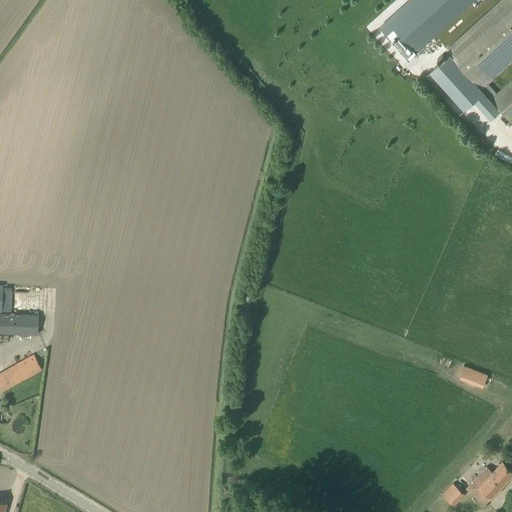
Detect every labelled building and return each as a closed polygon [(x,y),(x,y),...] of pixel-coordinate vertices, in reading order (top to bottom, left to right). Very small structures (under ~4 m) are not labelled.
[(412,0),(389,21),(416,51),(473,0),(412,0)] [(511,0),(499,0),(446,49),(449,52),(435,64),(435,77),(463,107),(473,98),(491,118),(501,109),(511,121),(511,0)] [(2,287),(2,284),(0,283),(0,310),(12,311),(12,287),(2,287)] [(0,332),(37,334),(38,314),(0,312),(0,332)] [(0,373),(0,387),(2,390),(42,368),(34,354),(0,373)] [(460,378),(483,387),(488,373),(465,365),(460,378)] [(467,488),(484,504),(492,497),(511,474),(511,468),(503,461),(493,472),(487,466),(467,488)] [(453,482),(442,494),(454,505),(465,493),(453,482)]
